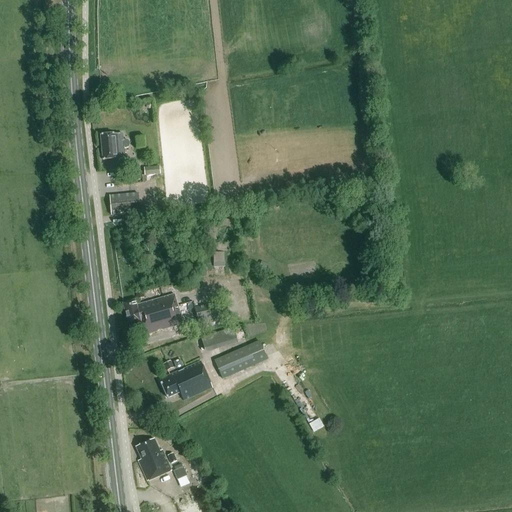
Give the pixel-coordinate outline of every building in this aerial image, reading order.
[(125,140),(123,140),(122,134),(119,135),(119,134),(100,135),(102,160),(109,160),(110,171),(122,170),(121,158),(124,158),(123,148),(124,148),(127,147),(128,145),(128,143),(127,140),(125,140)] [(159,175),(158,167),(144,168),(144,176),(159,175)] [(140,213),(138,193),(109,196),(110,216),(140,213)] [(225,267),(225,252),(213,252),(213,267),(225,267)] [(258,267),(264,271),(267,265),(261,262),(258,267)] [(144,298),(143,291),(135,294),(137,300),(144,298)] [(144,336),(182,324),(173,295),(136,306),(134,301),(122,305),(129,328),(141,324),(144,336)] [(206,308),(204,302),(199,304),(200,307),(194,308),(198,323),(221,318),(218,305),(206,308)] [(205,351),(237,343),(234,329),(201,337),(205,351)] [(222,380),(267,360),(259,341),(214,361),(222,380)] [(167,371),(174,368),(170,361),(163,364),(167,371)] [(183,402),(212,388),(200,362),(159,380),(167,399),(179,393),(183,402)] [(309,425),(314,433),(324,426),(319,418),(309,425)] [(148,482),(171,472),(162,451),(159,452),(153,440),(136,448),(141,461),(138,462),(148,482)] [(171,465),(177,462),(177,461),(173,453),(167,456),(171,465)] [(186,476),(183,468),(173,472),(177,480),(186,476)]
